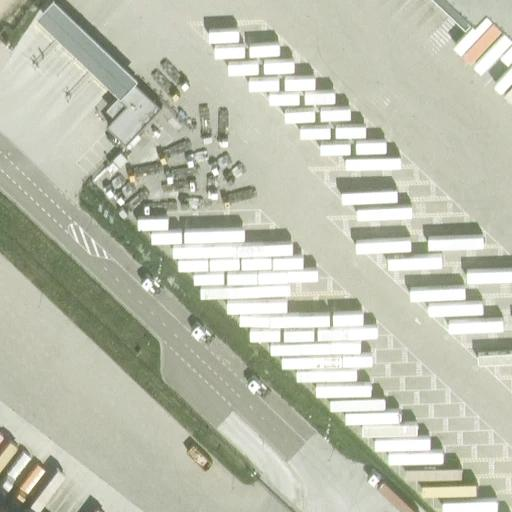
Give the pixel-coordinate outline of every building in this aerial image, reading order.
[(511,0),(465,0),(478,12),(489,0),(490,0),(511,20),(511,0)] [(479,66),(511,35),(511,28),(508,24),(472,58),(479,66)] [(116,114),(107,123),(111,127),(126,141),(162,103),(135,77),(121,92),(120,93),(123,96),(128,101),(116,114)] [(116,202),(136,181),(126,172),(106,193),(116,202)] [(401,357),(400,330),(337,332),(337,343),(367,343),(367,352),(380,351),(381,365),(393,365),(393,358),(401,357)] [(0,511),(26,511),(0,491),(0,511)]
